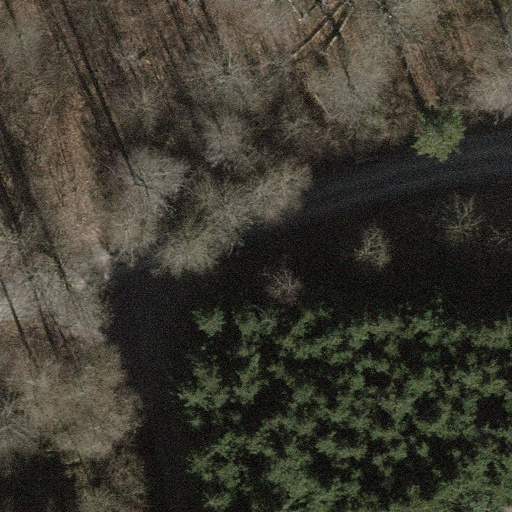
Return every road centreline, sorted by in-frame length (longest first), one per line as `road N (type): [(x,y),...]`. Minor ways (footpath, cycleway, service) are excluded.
road 1 (track): [(511,154),(0,294)]
road 2 (track): [(136,254),(178,511)]
